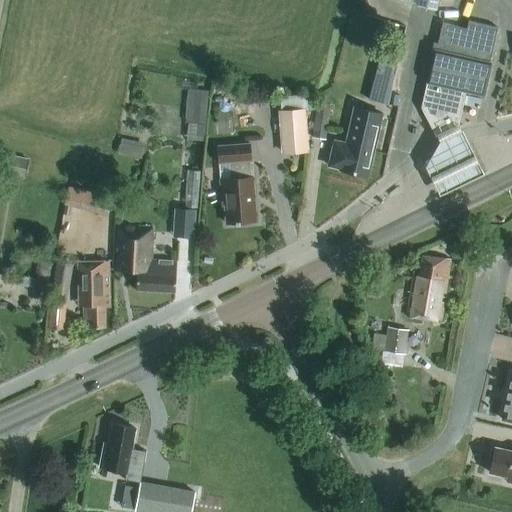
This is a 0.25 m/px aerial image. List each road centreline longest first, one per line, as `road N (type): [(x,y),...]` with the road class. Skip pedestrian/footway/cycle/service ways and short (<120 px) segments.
road 1 (tertiary): [(0,420),(269,295)]
road 2 (unclassified): [(372,484),(430,454),(457,425),(493,255)]
road 3 (tertiary): [(269,295),(511,177)]
road 4 (tertiary): [(372,484),(269,295)]
